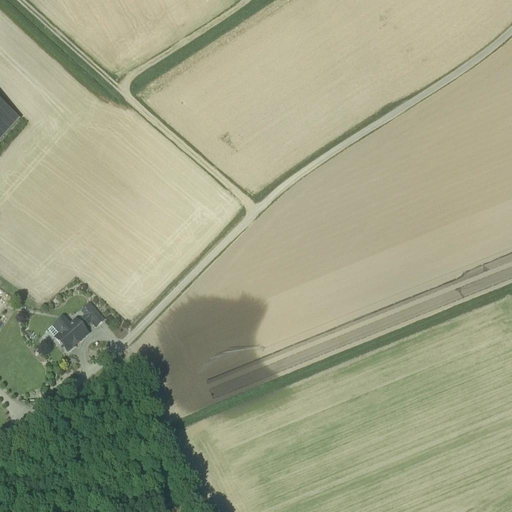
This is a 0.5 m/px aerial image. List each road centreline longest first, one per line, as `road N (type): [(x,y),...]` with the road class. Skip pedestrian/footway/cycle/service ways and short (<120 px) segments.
road 1 (track): [(511,29),(256,209),(143,323),(0,447)]
road 2 (track): [(256,209),(19,0)]
